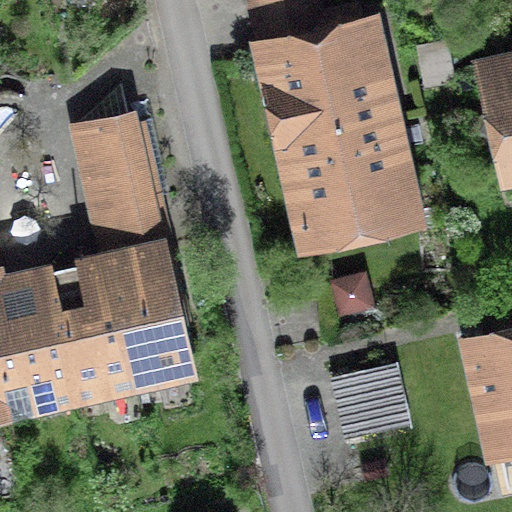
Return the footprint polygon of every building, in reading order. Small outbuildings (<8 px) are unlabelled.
[(252,0),(259,28),(318,16),(314,0),(252,0)] [(346,218),(354,222),(407,210),(366,25),(268,47),(276,84),(267,86),(283,157),(292,155),(308,226),(346,218)] [(511,62),(490,67),(487,65),(510,169),(511,165),(511,62)] [(122,78),(76,120),(106,255),(159,243),(122,78)] [(162,254),(110,266),(133,371),(152,367),(156,382),(189,374),(177,321),(190,319),(184,293),(171,296),(162,254)] [(59,318),(61,318),(76,384),(101,378),(105,393),(135,386),(133,371),(110,266),(50,279),(59,318)] [(0,373),(6,400),(9,414),(33,409),(30,395),(76,384),(61,318),(59,318),(34,324),(33,316),(13,320),(14,328),(0,331),(0,373)] [(511,439),(511,335),(472,345),(494,443),(511,439)] [(338,375),(344,404),(400,392),(394,363),(338,375)] [(351,434),(407,421),(400,392),(344,404),(351,434)]
